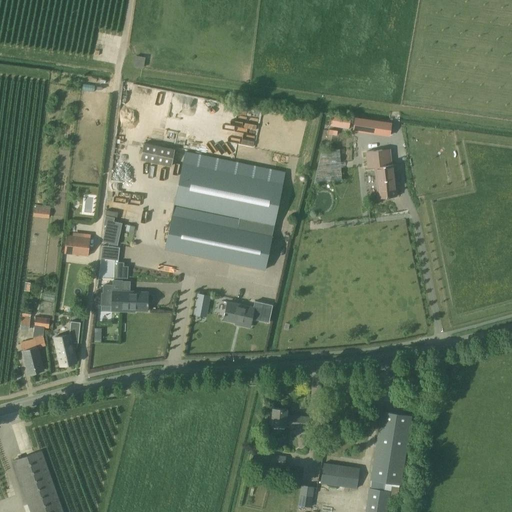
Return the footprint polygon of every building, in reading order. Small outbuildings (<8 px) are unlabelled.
[(99,53),(107,56),(109,47),(101,45),(99,53)] [(135,55),(134,65),(143,66),(145,56),(135,55)] [(351,116),(332,113),(330,126),(349,129),(351,116)] [(372,133),(373,121),(355,118),(353,130),(372,133)] [(175,150),(145,143),(141,160),(171,166),(175,150)] [(321,151),(313,183),(341,181),(339,149),(321,151)] [(368,167),(375,167),(379,198),(396,197),(393,165),(384,166),(382,150),(367,152),(368,167)] [(167,249),(267,270),(286,173),(187,153),(167,249)] [(33,217),(49,218),(51,206),(35,205),(33,217)] [(117,244),(122,222),(115,220),(116,211),(107,209),(101,241),(117,244)] [(64,254),(88,256),(90,238),(66,235),(64,254)] [(120,247),(102,245),(100,258),(118,260),(120,247)] [(152,294),(149,293),(148,293),(148,292),(130,292),(122,291),(123,281),(114,280),(113,285),(104,285),(104,293),(102,293),(102,305),(112,305),(112,311),(121,311),(134,311),(135,310),(147,310),(148,305),(149,305),(149,302),(151,302),(153,299),(153,297),(152,294)] [(208,315),(210,294),(197,293),(195,314),(208,315)] [(236,324),(250,327),(252,318),(269,322),(272,305),(255,302),(253,307),(228,302),(224,320),(236,322),(236,324)] [(20,329),(29,330),(32,311),(23,309),(20,329)] [(33,338),(43,335),(44,327),(49,328),(50,319),(36,316),(33,338)] [(71,342),(78,343),(81,322),(71,321),(69,334),(55,337),(57,345),(61,366),(76,362),(73,348),(71,342)] [(43,335),(33,338),(21,342),(23,351),(22,351),(28,374),(44,370),(38,348),(46,345),(43,335)] [(308,428),(309,417),(286,415),(287,409),(273,408),(272,417),(270,417),(269,425),(308,428)] [(401,485),(412,416),(381,411),(370,480),(371,480),(370,488),(368,487),(364,511),(388,511),(391,491),(392,484),(401,485)] [(30,511),(63,511),(42,450),(12,460),(30,511)] [(285,466),(286,457),(272,455),(270,465),(285,466)] [(357,489),(360,468),(324,463),(321,483),(357,489)] [(310,507),(313,487),(301,485),(298,505),(310,507)]
